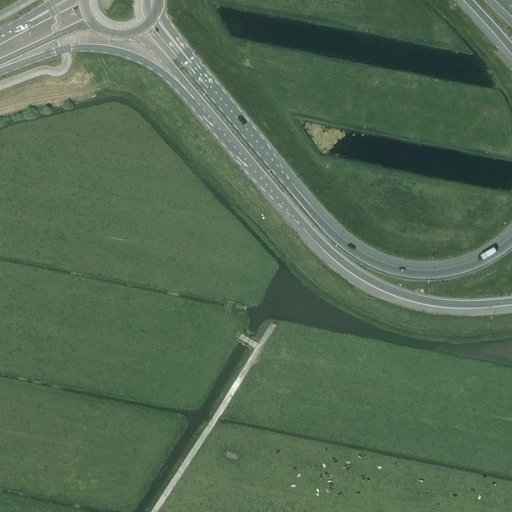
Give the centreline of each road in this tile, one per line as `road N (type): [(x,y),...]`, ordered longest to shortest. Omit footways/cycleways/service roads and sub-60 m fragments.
road 1 (motorway): [(511,240),(459,270),(415,274),(375,265),(316,218),(179,55)]
road 2 (motorway): [(195,96),(305,226),(366,281),(434,305),(511,303)]
road 3 (track): [(153,511),(258,347),(239,336)]
road 4 (motorway): [(0,66),(99,48),(130,54),(195,96)]
